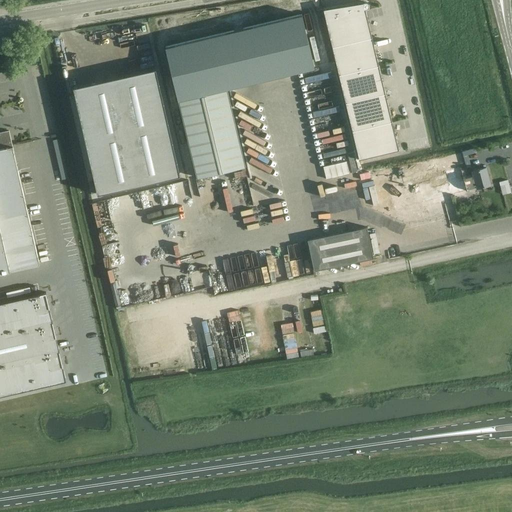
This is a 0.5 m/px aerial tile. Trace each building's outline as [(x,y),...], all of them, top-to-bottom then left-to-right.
[(326,22),(366,13),(365,9),(366,9),(367,9),(368,9),(368,8),(369,8),(369,7),(369,6),(369,5),(369,4),(368,3),(367,2),(366,2),(365,2),(363,3),(355,4),(323,9),(326,22)] [(372,40),(366,13),(326,22),(333,50),(372,40)] [(165,47),(178,99),(226,88),(227,88),(314,67),(301,14),(165,47)] [(84,28),(87,52),(127,47),(123,23),(84,28)] [(379,67),(372,40),(333,50),(339,77),(379,67)] [(385,95),(379,67),(339,77),(346,104),(385,95)] [(156,68),(114,77),(139,184),(180,175),(156,68)] [(114,77),(73,87),(97,194),(139,184),(114,77)] [(313,94),(315,98),(337,91),(336,87),(313,94)] [(226,88),(178,99),(197,177),(245,166),(226,88)] [(392,122),(385,95),(346,104),(352,132),(392,122)] [(399,150),(392,122),(352,132),(359,159),(399,150)] [(0,273),(40,264),(9,130),(0,131),(0,273)] [(61,177),(67,176),(61,138),(55,139),(61,177)] [(442,162),(387,177),(399,222),(454,207),(442,162)] [(473,174),(464,177),(468,191),(491,184),(486,167),(472,171),(473,174)] [(188,179),(167,184),(172,203),(193,198),(188,179)] [(96,215),(110,210),(106,199),(92,204),(96,215)] [(374,258),(367,227),(307,240),(314,271),(374,258)] [(0,302),(0,333),(53,322),(46,292),(0,302)] [(293,307),(287,308),(290,331),(296,330),(293,307)] [(314,325),(326,323),(323,309),(311,310),(314,325)] [(230,320),(237,359),(250,357),(243,318),(230,320)] [(0,364),(59,351),(53,322),(0,333),(0,364)] [(59,351),(0,364),(0,395),(66,380),(59,351)]
